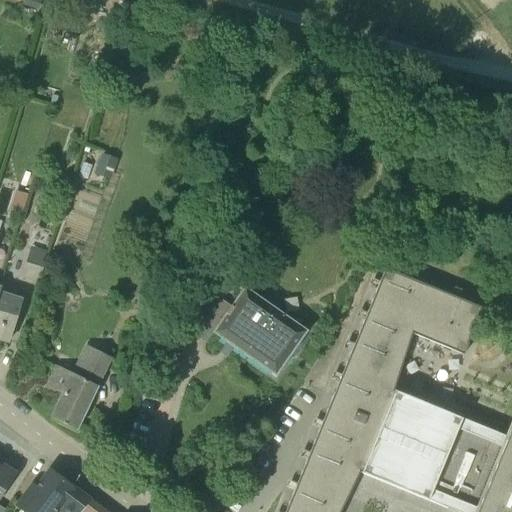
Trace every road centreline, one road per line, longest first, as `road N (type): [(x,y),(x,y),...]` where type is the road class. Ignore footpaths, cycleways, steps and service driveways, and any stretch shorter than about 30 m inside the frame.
road 1 (track): [(511,78),(246,0)]
road 2 (secondary): [(0,408),(137,511)]
